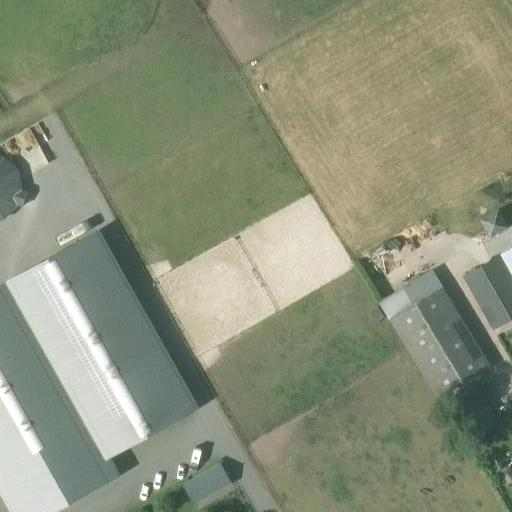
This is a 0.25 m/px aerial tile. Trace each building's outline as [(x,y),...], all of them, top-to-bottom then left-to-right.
[(94,232),(0,285),(0,482),(15,508),(193,408),(192,407),(189,408),(189,409),(167,421),(99,301),(125,286),(94,232)] [(462,277),(492,331),(511,319),(511,277),(499,255),(462,277)] [(436,397),(490,365),(432,269),(378,301),(436,397)] [(456,406),(473,437),(498,423),(482,393),(456,406)] [(194,505),(231,483),(220,463),(182,485),(194,505)] [(507,483),(511,483),(511,482),(511,469),(510,467),(504,467),(500,471),(500,477),(507,483)] [(143,498),(116,511),(138,511),(147,508),(143,498)]
